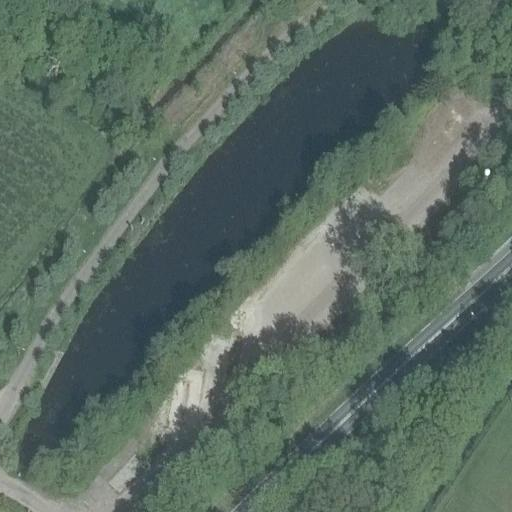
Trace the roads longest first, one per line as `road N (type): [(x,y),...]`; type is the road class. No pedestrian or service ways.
road 1 (residential): [(0,419),(65,304),(138,203),(328,0)]
road 2 (trunk): [(250,511),(511,269)]
